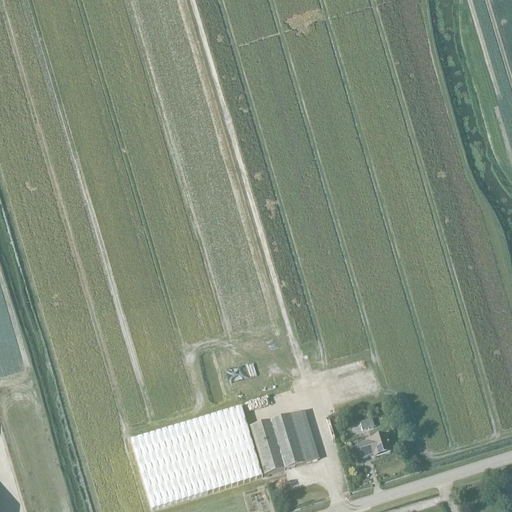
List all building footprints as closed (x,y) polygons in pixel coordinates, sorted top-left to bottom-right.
[(311,378),(327,376),(326,368),(310,370),(311,378)] [(355,391),(343,395),(346,403),(358,399),(355,391)] [(129,442),(150,511),(263,479),(242,408),(129,442)] [(250,429),(264,477),(318,461),(304,413),(250,429)] [(330,439),(338,436),(335,426),(336,426),(334,419),(325,422),(330,439)] [(347,433),(354,431),(352,425),(345,427),(347,433)] [(358,447),(362,460),(374,456),(374,458),(391,454),(386,437),(369,442),(370,443),(358,447)]
